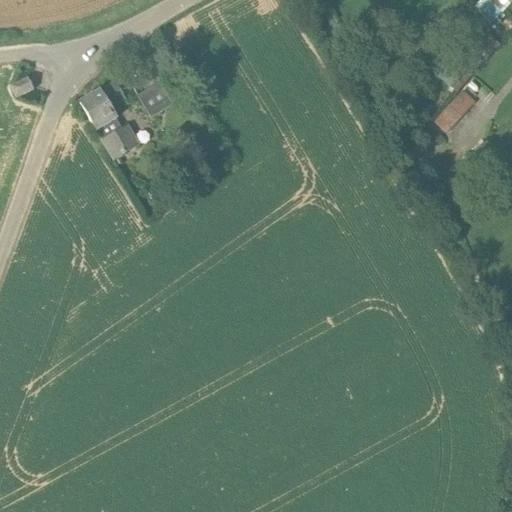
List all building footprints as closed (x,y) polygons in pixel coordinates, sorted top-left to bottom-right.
[(511,0),(481,0),(474,7),(492,24),(511,2),(511,0)] [(378,57),(372,49),(362,57),(368,65),(378,57)] [(441,57),(432,68),(448,81),(457,70),(441,57)] [(33,91),(28,79),(11,88),(16,99),(33,91)] [(172,106),(159,84),(136,97),(150,119),(172,106)] [(110,111),(125,102),(115,85),(79,105),(113,163),(138,148),(121,117),(116,120),(110,111)] [(462,93),(433,125),(446,137),(475,105),(462,93)] [(453,198),(445,202),(450,211),(458,207),(453,198)]
